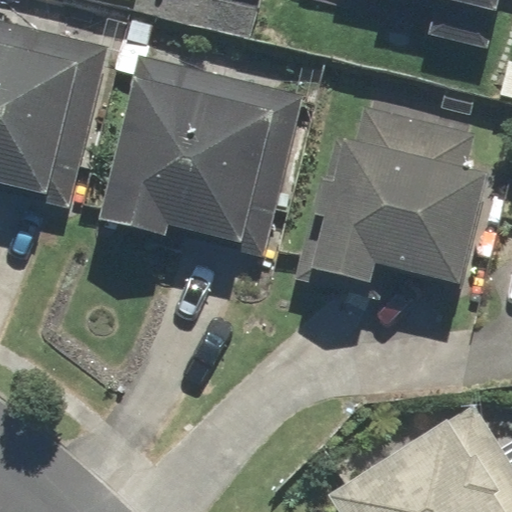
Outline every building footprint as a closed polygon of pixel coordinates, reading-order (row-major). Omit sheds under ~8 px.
[(495,106),(511,109),(511,0),(345,0),(428,15),(422,47),(503,61),(495,106)] [(0,197),(67,213),(77,167),(103,56),(0,31),(0,197)] [(298,106),(134,64),(91,230),(161,248),(164,238),(258,262),(298,106)] [(466,138),(369,116),(363,115),(354,155),(321,147),(290,285),(369,303),(374,280),(452,297),(478,182),(457,178),(466,138)] [(511,511),(511,464),(473,405),(312,510),(313,511),(511,511)]
